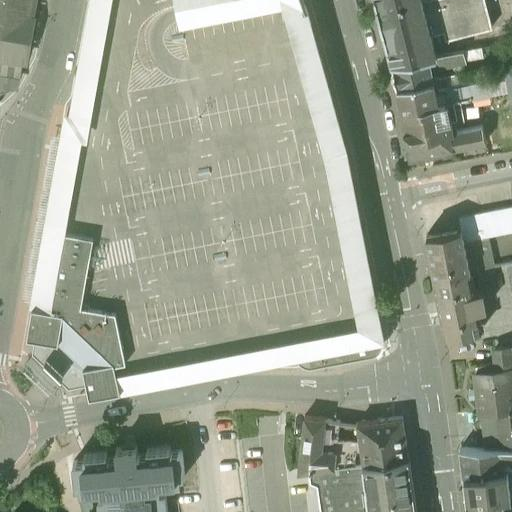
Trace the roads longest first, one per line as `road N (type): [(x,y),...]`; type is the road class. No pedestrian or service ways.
road 1 (unclassified): [(67,0),(54,67),(18,152),(0,259)]
road 2 (unclassified): [(195,399),(327,397),(422,385)]
road 3 (tertiary): [(385,194),(335,0)]
road 4 (tertiary): [(422,385),(385,194)]
road 5 (unclassified): [(18,436),(195,399)]
road 6 (residential): [(385,194),(511,168)]
road 7 (tertiary): [(439,511),(422,385)]
